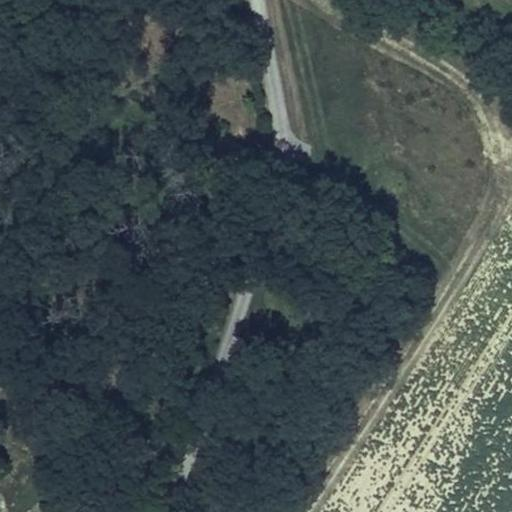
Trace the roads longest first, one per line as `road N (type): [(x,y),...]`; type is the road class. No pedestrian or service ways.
road 1 (track): [(170,511),(197,464),(268,229),(281,123),(264,0)]
road 2 (track): [(293,511),(511,173)]
road 3 (track): [(511,116),(349,0)]
